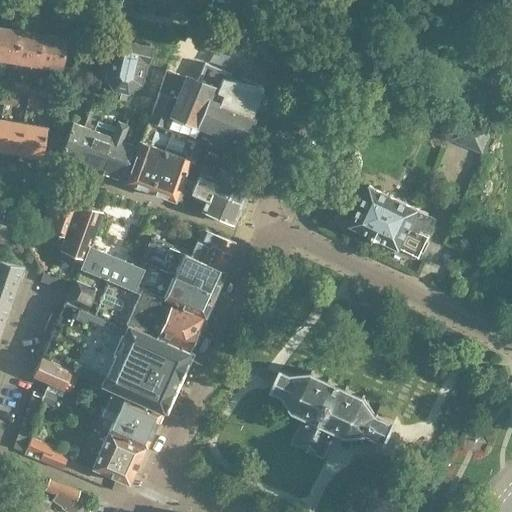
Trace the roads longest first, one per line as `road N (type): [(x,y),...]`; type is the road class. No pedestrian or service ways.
road 1 (residential): [(260,231),(511,342)]
road 2 (residential): [(161,474),(260,231)]
road 3 (residential): [(260,231),(236,231),(56,166)]
road 4 (residential): [(131,0),(226,17),(261,31),(289,62)]
road 5 (residential): [(260,231),(297,124),(289,62)]
road 6 (residential): [(140,507),(0,448)]
